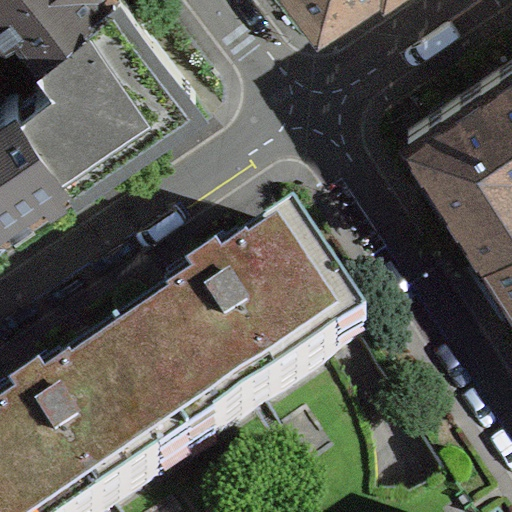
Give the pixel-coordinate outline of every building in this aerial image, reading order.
[(8,26),(19,18),(37,42),(48,34),(93,0),(0,0),(0,20),(5,21),(8,26)] [(93,0),(48,34),(66,59),(34,84),(48,105),(34,115),(73,173),(125,138),(129,143),(163,121),(159,115),(195,90),(126,0),(93,0)] [(511,57),(408,128),(429,160),(426,161),(443,186),(445,184),(484,244),(511,226),(511,57)] [(73,173),(34,115),(15,88),(0,98),(0,212),(4,219),(11,215),(20,216),(31,208),(33,200),(73,173)] [(511,226),(484,244),(511,286),(511,226)] [(113,349),(186,457),(365,337),(293,228),(238,265),(236,262),(211,279),(208,276),(187,290),(188,294),(164,311),(166,314),(113,349)] [(0,421),(0,511),(104,511),(186,457),(113,349),(61,384),(60,381),(35,398),(32,395),(10,409),(12,413),(0,421)]
